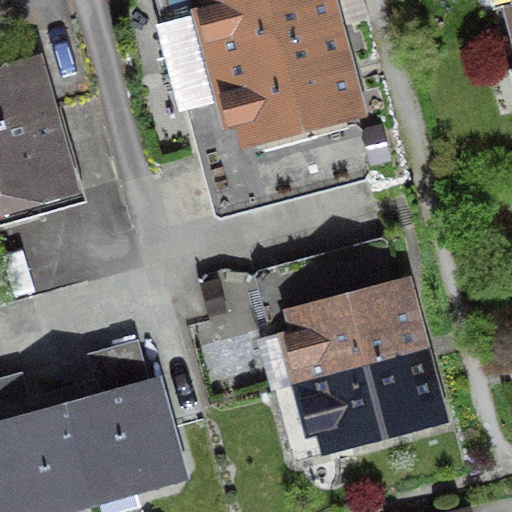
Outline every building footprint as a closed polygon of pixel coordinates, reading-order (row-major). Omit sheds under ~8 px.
[(206,0),(223,71),(348,41),(338,0),(206,0)] [(369,126),(348,41),(223,71),(243,156),(369,126)] [(0,268),(91,249),(53,74),(0,85),(0,268)] [(305,386),(419,361),(400,281),(286,308),(305,386)] [(439,445),(419,361),(305,386),(325,472),(439,445)] [(160,390),(64,420),(95,511),(130,511),(192,493),(160,390)] [(0,511),(95,511),(64,420),(0,439),(0,511)]
